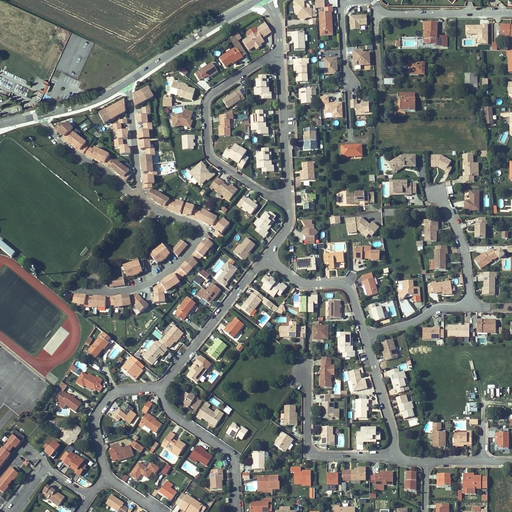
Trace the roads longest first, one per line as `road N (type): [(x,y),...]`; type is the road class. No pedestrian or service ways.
road 1 (residential): [(280,51),(206,105),(211,158),(289,205)]
road 2 (residential): [(137,199),(199,227),(200,237),(174,266),(111,292)]
road 3 (residential): [(399,455),(315,460),(311,372)]
road 4 (residential): [(266,258),(160,387)]
road 5 (residential): [(237,511),(233,461),(168,414),(160,387)]
road 6 (residential): [(348,128),(341,3),(373,1)]
road 7 (tertiary): [(258,0),(125,83)]
road 8 (residential): [(280,51),(289,205)]
road 9 (residential): [(365,336),(347,281),(301,284),(266,258)]
road 10 (residential): [(160,387),(113,392),(93,416),(104,476)]
road 11 (residential): [(511,13),(374,13)]
road 12 (residential): [(39,115),(53,138),(137,199)]
road 13 (residential): [(399,455),(365,336)]
road 14 (residential): [(469,307),(462,244),(438,192)]
